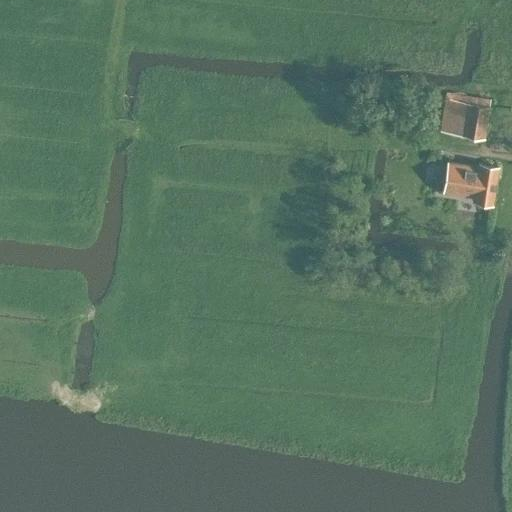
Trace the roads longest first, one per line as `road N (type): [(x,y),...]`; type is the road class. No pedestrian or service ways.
road 1 (track): [(339,135),(511,154)]
road 2 (track): [(107,121),(122,0)]
